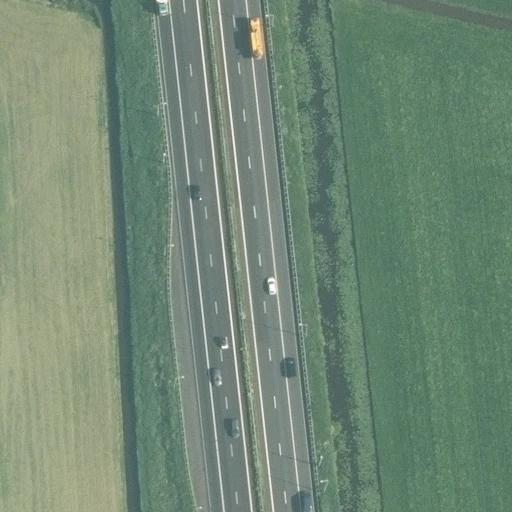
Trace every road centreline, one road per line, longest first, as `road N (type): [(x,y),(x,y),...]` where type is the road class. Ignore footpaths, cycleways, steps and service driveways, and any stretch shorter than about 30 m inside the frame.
road 1 (motorway): [(176,0),(231,511)]
road 2 (motorway): [(293,511),(238,0)]
